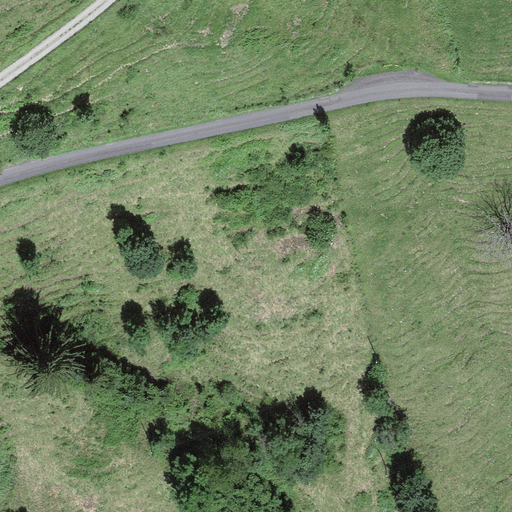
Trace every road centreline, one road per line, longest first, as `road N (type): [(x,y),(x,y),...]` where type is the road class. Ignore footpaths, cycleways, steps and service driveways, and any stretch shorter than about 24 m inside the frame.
road 1 (track): [(0,179),(390,91),(511,93)]
road 2 (track): [(105,0),(0,83)]
